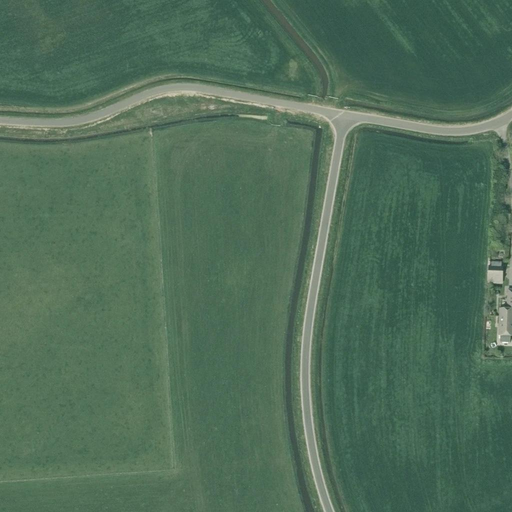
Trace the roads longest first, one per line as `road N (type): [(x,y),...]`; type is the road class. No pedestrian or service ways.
road 1 (tertiary): [(331,511),(316,467),(306,354),(344,116)]
road 2 (unclassified): [(0,121),(87,120),(156,90),(196,87),(344,116)]
road 3 (tertiary): [(344,116),(450,131),(485,126),(511,110)]
